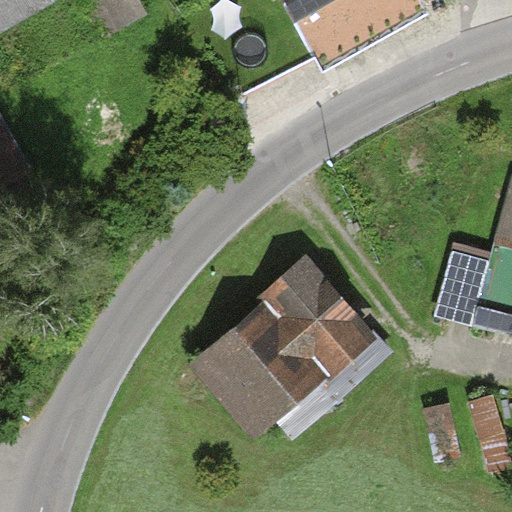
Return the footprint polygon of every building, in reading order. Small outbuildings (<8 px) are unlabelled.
[(134,0),(0,0),(0,31),(62,0),(85,0),(104,37),(144,17),(134,0)] [(285,0),(293,13),(316,0),(285,0)] [(0,193),(11,187),(0,165),(0,193)] [(511,204),(495,267),(458,257),(443,315),(511,333),(511,204)] [(369,336),(306,265),(200,359),(263,430),(369,336)] [(431,404),(442,455),(511,440),(511,432),(503,389),(431,404)]
